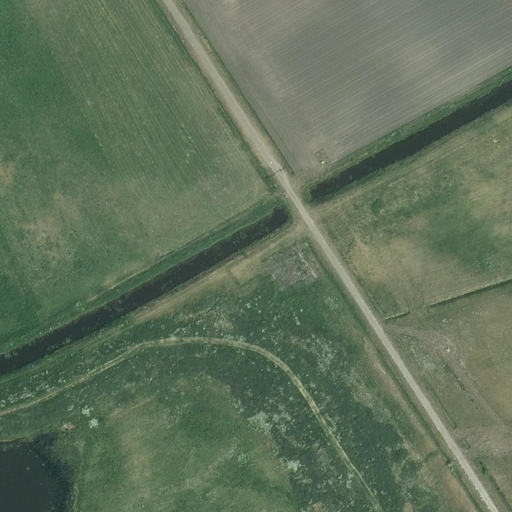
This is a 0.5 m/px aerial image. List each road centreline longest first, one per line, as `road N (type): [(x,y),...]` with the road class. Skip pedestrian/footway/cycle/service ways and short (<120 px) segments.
road 1 (track): [(495,511),(313,228)]
road 2 (track): [(313,228),(168,0)]
